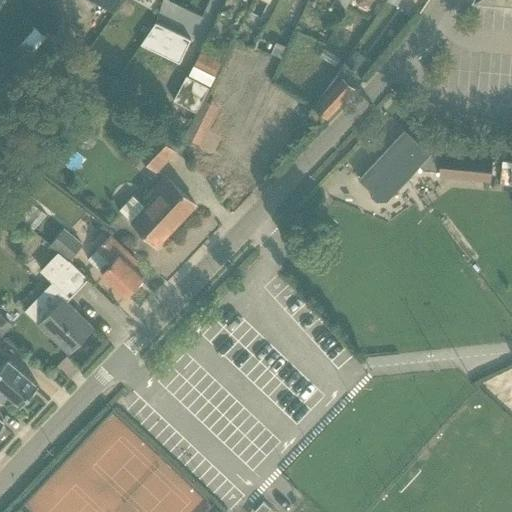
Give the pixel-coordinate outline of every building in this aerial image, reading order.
[(333,0),(331,5),(343,12),(350,0),(333,0)] [(155,23),(140,45),(155,52),(167,28),(155,23)] [(167,28),(155,52),(167,58),(178,34),(167,28)] [(178,34),(167,58),(179,64),(190,40),(178,34)] [(284,48),(275,44),(271,55),(280,59),(284,48)] [(335,66),(339,58),(324,49),(319,57),(335,66)] [(345,62),(355,70),(365,57),(355,49),(345,62)] [(214,78),(220,65),(200,56),(194,68),(214,78)] [(62,88),(76,99),(93,77),(80,66),(62,88)] [(208,89),(214,78),(194,68),(189,79),(208,89)] [(326,119),(353,89),(336,73),(313,107),(314,107),(326,119)] [(195,114),(208,89),(189,79),(186,78),(173,102),(195,114)] [(68,99),(57,92),(42,113),(51,119),(55,113),(58,115),(60,112),(59,111),(68,99)] [(201,141),(217,107),(203,100),(186,134),(201,141)] [(430,154),(403,130),(357,180),(373,194),(370,197),(375,202),(387,202),(418,167),(430,154)] [(155,132),(136,151),(156,170),(174,150),(155,132)] [(492,155),(440,151),(440,154),(438,172),(438,177),(490,181),(492,155)] [(440,154),(430,154),(418,167),(422,171),(438,172),(440,154)] [(4,198),(26,167),(11,156),(0,170),(0,201),(3,197),(4,198)] [(119,210),(142,232),(157,246),(195,205),(169,181),(163,175),(150,188),(156,194),(144,207),(132,196),(119,210)] [(46,215),(28,200),(14,216),(33,231),(46,215)] [(69,260),(81,245),(63,230),(50,245),(60,253),(69,260)] [(98,248),(88,259),(110,282),(125,296),(142,278),(132,267),(137,262),(122,248),(103,230),(99,234),(91,242),(98,248)] [(68,261),(69,260),(60,253),(41,272),(50,280),(69,298),(87,279),(68,261)] [(37,324),(54,340),(69,354),(93,328),(61,298),(37,324)] [(37,385),(7,359),(0,367),(0,403),(1,404),(8,395),(20,405),(37,385)]
